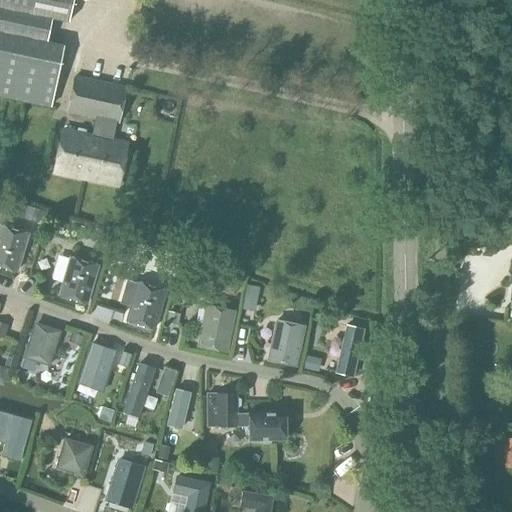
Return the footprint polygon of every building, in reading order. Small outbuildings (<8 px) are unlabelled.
[(0,0),(0,91),(48,102),(60,44),(45,40),(50,16),(61,18),(64,0),(0,0)] [(75,77),(67,112),(96,118),(92,136),(98,137),(111,140),(115,122),(118,123),(126,88),(75,77)] [(116,186),(126,143),(64,130),(54,173),(116,186)] [(1,225),(0,228),(0,267),(16,272),(28,234),(1,225)] [(70,257),(59,296),(86,304),(97,265),(70,257)] [(138,283),(127,321),(154,329),(165,290),(138,283)] [(206,306),(198,346),(226,351),(234,312),(206,306)] [(276,321),(268,360),(296,366),(303,327),(276,321)] [(36,325),(25,357),(40,362),(41,364),(48,366),(50,365),(52,358),(51,356),(59,332),(36,325)] [(362,334),(346,330),(336,376),(352,379),(362,334)] [(89,343),(78,377),(105,386),(116,352),(89,343)] [(123,415),(138,419),(154,369),(139,364),(123,415)] [(160,377),(173,381),(176,371),(164,367),(160,377)] [(190,393),(176,389),(167,427),(181,430),(190,393)] [(237,398),(237,393),(206,393),(206,427),(250,427),(249,439),(285,439),(285,413),(250,414),(237,413),(237,407),(240,406),(240,399),(237,398)] [(0,411),(0,428),(9,431),(1,458),(20,463),(32,420),(0,411)] [(511,464),(511,438),(497,438),(496,463),(511,464)] [(65,440),(59,460),(57,461),(55,468),(56,469),(63,471),(65,470),(83,475),(91,447),(65,440)] [(119,456),(107,495),(132,503),(144,464),(119,456)] [(177,477),(173,492),(189,495),(187,507),(185,508),(183,511),(202,511),(208,484),(177,477)] [(242,492),(239,507),(255,509),(254,511),(269,511),(272,497),(242,492)]
